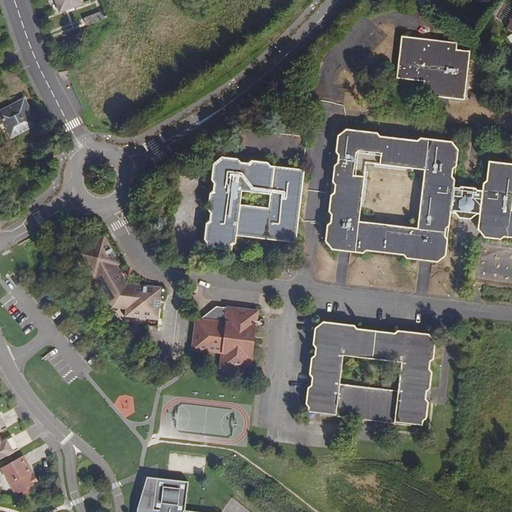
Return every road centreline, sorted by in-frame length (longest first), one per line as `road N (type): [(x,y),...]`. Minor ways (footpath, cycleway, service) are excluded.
road 1 (residential): [(304,291),(323,92),(334,66),(378,22),(413,17)]
road 2 (unclassified): [(336,0),(231,102),(129,164)]
road 3 (residential): [(115,207),(143,267),(304,291)]
road 4 (residential): [(304,291),(511,316)]
